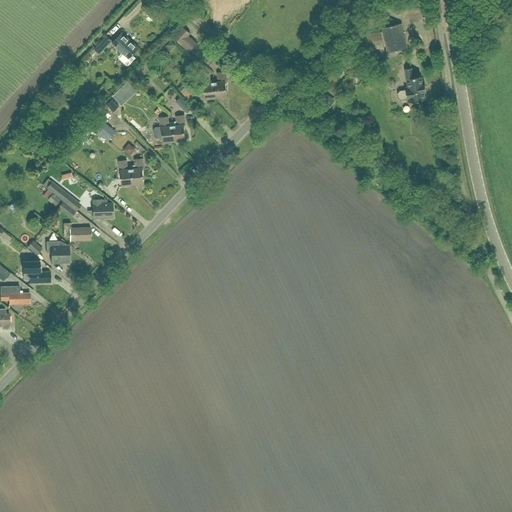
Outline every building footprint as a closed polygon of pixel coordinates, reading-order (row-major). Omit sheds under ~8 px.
[(387,52),(407,48),(401,23),(382,28),(387,52)] [(190,52),(197,43),(188,36),(190,33),(183,27),(174,38),(190,52)] [(385,51),(380,32),(380,31),(360,36),(365,55),(385,51)] [(132,55),(139,48),(122,32),(112,43),(122,53),(119,56),(119,58),(127,65),(129,65),(135,58),(132,55)] [(106,35),(94,49),(100,53),(112,40),(106,35)] [(169,54),(178,45),(173,40),(165,49),(169,54)] [(413,78),(411,68),(405,69),(408,87),(405,87),(406,90),(400,91),(398,93),(399,98),(401,100),(407,99),(408,101),(411,101),(411,102),(414,102),(414,104),(422,102),(422,100),(425,100),(424,92),(426,92),(425,84),(423,85),(421,77),(413,78)] [(219,82),(215,82),(216,97),(227,96),(225,81),(227,81),(226,72),(218,72),(219,82)] [(216,97),(215,82),(210,83),(209,73),(202,74),(203,83),(205,98),(216,97)] [(178,88),(183,93),(193,83),(188,79),(178,88)] [(136,90),(128,82),(113,96),(121,105),(136,90)] [(333,100),(319,89),(312,98),(326,109),(333,100)] [(157,110),(161,105),(150,96),(146,100),(157,110)] [(119,107),(112,100),(107,104),(114,112),(119,107)] [(173,126),(174,140),(185,139),(183,124),(185,124),(184,115),(176,116),(177,125),(173,126)] [(163,142),(174,140),(173,126),(168,126),(167,117),(160,117),(161,126),(156,127),(154,129),(154,135),(157,137),(163,136),(163,142)] [(315,128),(319,123),(311,117),(307,122),(315,128)] [(96,130),(109,141),(116,131),(104,121),(96,130)] [(132,155),(138,147),(130,142),(125,149),(132,155)] [(131,165),(131,169),(132,184),(143,183),(142,168),(143,168),(143,158),(135,159),(135,164),(131,165)] [(132,184),(131,169),(127,169),(126,160),(118,161),(119,170),(120,170),(122,185),(132,184)] [(46,188),(75,211),(80,204),(51,181),(46,188)] [(42,195),(55,205),(59,199),(47,189),(42,195)] [(92,210),(90,210),(87,210),(87,212),(91,215),(92,215),(92,218),(112,217),(112,202),(106,203),(106,199),(92,199),(92,210)] [(57,207),(70,217),(75,211),(62,201),(57,207)] [(63,222),(63,229),(63,236),(69,236),(70,240),(90,240),(90,227),(70,227),(70,222),(63,222)] [(0,227),(0,237),(7,243),(11,237),(0,227)] [(33,240),(31,242),(27,247),(36,255),(42,248),(33,240)] [(51,262),(68,262),(68,246),(60,240),(46,241),(46,252),(51,252),(51,262)] [(39,261),(23,261),(23,279),(29,279),(29,283),(50,282),(49,271),(39,271),(39,261)] [(0,277),(4,281),(10,273),(0,264),(0,277)] [(19,286),(0,286),(0,300),(9,299),(9,303),(29,303),(29,292),(19,292),(19,286)] [(5,309),(0,309),(0,322),(1,323),(1,329),(9,329),(9,314),(5,314),(5,309)]
